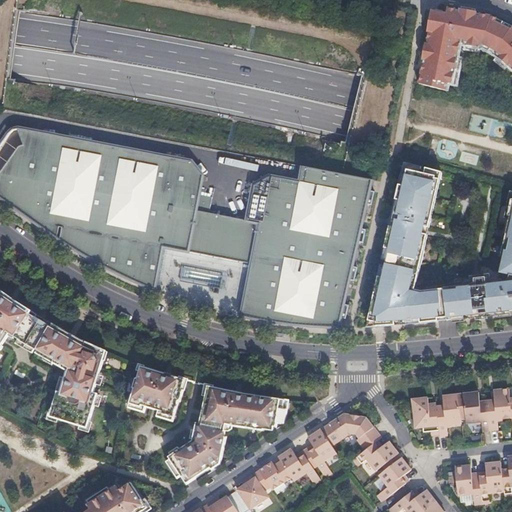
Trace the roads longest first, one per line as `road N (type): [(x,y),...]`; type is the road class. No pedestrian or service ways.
road 1 (motorway): [(0,57),(351,125),(511,174)]
road 2 (motorway): [(511,138),(358,94),(0,30)]
road 3 (residential): [(0,227),(100,293),(182,328),(278,349),(357,353)]
road 4 (residential): [(357,379),(336,407),(176,511)]
road 5 (residential): [(357,353),(511,338)]
